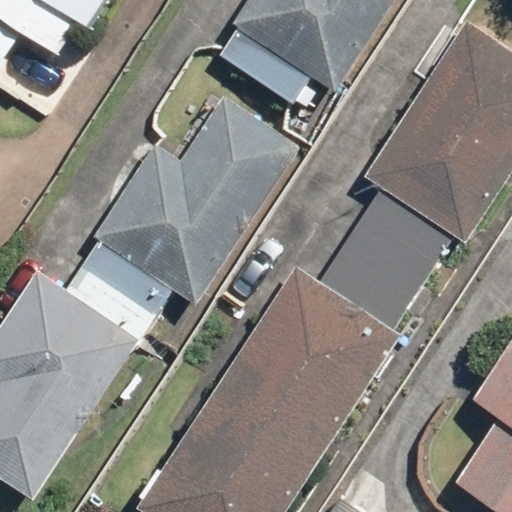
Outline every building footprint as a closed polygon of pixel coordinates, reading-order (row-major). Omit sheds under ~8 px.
[(109,12),(117,0),(0,0),(70,45),(97,4),(109,12)] [(254,0),(246,14),(351,80),(401,0),(254,0)] [(511,170),(511,36),(468,8),(365,168),(382,179),(457,228),(470,236),(511,170)] [(316,133),(236,83),(193,151),(165,133),(106,226),(111,227),(188,277),(215,293),(316,133)] [(394,322),(457,228),(382,179),(320,272),(394,322)] [(188,277),(111,227),(79,277),(156,327),(188,277)] [(0,447),(56,483),(156,327),(79,277),(50,260),(0,338),(0,357),(20,370),(0,401),(0,447)] [(320,272),(301,261),(143,500),(161,511),(283,511),(405,329),(394,322),(320,272)] [(511,332),(476,388),(502,405),(460,471),(511,504),(511,332)] [(400,511),(374,495),(363,511),(400,511)]
